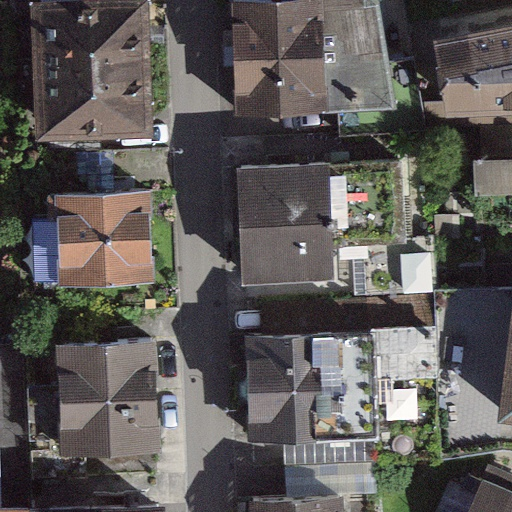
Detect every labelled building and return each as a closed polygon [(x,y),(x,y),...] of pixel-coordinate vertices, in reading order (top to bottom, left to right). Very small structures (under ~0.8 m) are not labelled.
[(124,0),(20,0),(29,136),(76,133),(133,130),(124,0)] [(316,142),(401,134),(392,46),(368,48),(363,0),(209,0),(221,111),(312,102),(316,142)] [(511,21),(415,34),(427,125),(511,114),(511,21)] [(76,133),(29,136),(31,161),(77,158),(76,133)] [(511,258),(511,169),(457,174),(460,215),(489,213),(493,260),(511,258)] [(382,185),(221,197),(228,293),(314,287),(312,258),(350,256),(389,252),(382,185)] [(21,195),(25,279),(152,273),(148,189),(21,195)] [(389,252),(350,256),(355,308),(420,302),(416,250),(389,252)] [(468,267),(426,269),(427,299),(469,298),(468,267)] [(478,320),(427,309),(440,490),(511,488),(511,451),(464,449),(478,320)] [(423,316),(364,320),(366,345),(373,453),(375,490),(433,486),(423,316)] [(511,322),(478,320),(464,449),(511,451),(511,322)] [(157,334),(33,342),(40,447),(164,439),(157,334)] [(366,345),(240,354),(248,462),(373,453),(366,345)] [(78,452),(18,455),(19,483),(79,480),(78,452)] [(354,511),(353,491),(243,497),(243,511),(354,511)] [(468,511),(446,503),(442,511),(468,511)]
